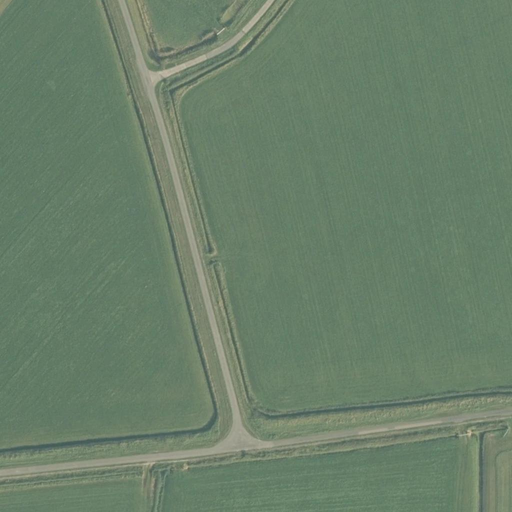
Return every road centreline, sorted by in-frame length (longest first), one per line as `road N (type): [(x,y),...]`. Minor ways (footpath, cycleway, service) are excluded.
road 1 (unclassified): [(242,447),(119,0)]
road 2 (unclassified): [(242,447),(511,411)]
road 3 (unclassified): [(0,473),(242,447)]
